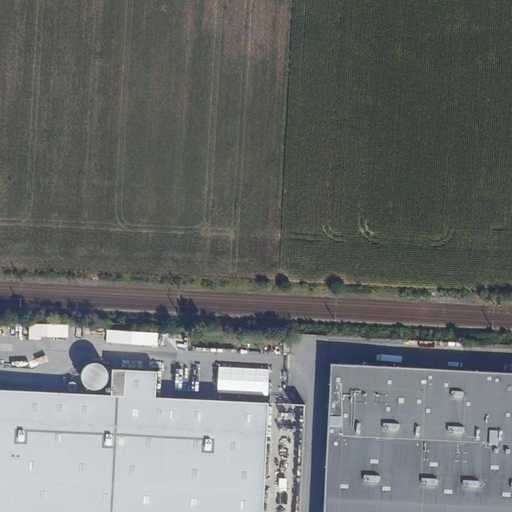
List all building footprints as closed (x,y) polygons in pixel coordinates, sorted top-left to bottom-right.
[(29,322),(29,335),(68,336),(68,323),(29,322)] [(106,342),(158,345),(158,331),(107,329),(106,342)] [(217,392),(268,394),(269,368),(219,366),(217,392)] [(511,511),(511,376),(335,366),(326,511),(511,511)] [(0,511),(263,511),(269,401),(156,396),(157,370),(113,367),(111,393),(0,387),(0,511)]
